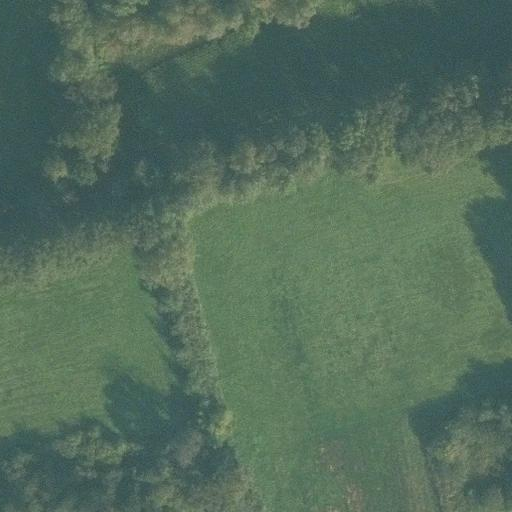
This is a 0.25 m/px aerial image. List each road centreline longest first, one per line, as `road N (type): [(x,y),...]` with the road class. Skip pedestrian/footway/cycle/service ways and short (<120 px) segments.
road 1 (track): [(511,84),(0,224)]
road 2 (track): [(83,0),(70,206)]
